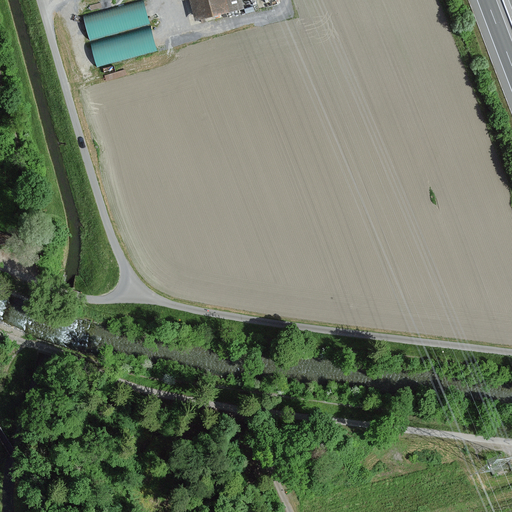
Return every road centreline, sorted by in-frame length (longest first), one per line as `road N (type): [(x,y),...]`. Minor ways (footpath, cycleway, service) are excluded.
road 1 (unclassified): [(40,0),(96,191),(136,294),(197,310),(511,353)]
road 2 (track): [(511,443),(174,397),(0,332)]
road 3 (track): [(39,283),(0,74)]
road 4 (track): [(136,294),(94,300),(0,267)]
